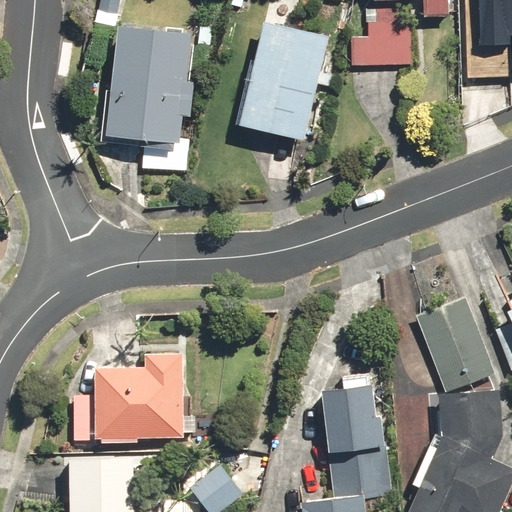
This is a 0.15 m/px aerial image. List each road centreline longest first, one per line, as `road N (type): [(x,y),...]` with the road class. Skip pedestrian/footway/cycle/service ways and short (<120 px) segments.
road 1 (residential): [(511,167),(297,248),(157,257),(89,273)]
road 2 (residential): [(37,0),(27,109),(44,173),(89,273)]
road 3 (residential): [(89,273),(34,311),(0,366)]
